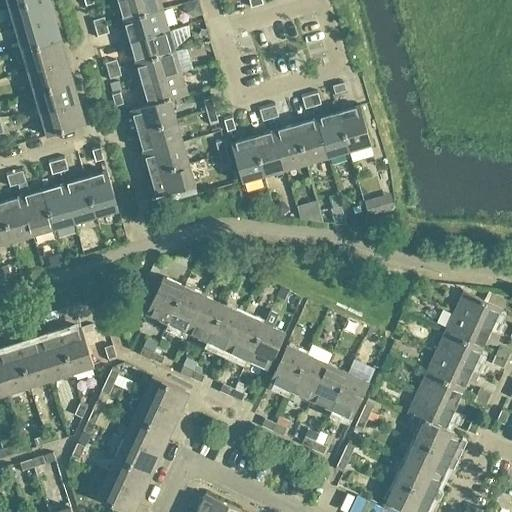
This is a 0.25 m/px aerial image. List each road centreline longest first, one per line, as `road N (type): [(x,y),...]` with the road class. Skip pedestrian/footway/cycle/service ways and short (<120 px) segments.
road 1 (residential): [(219,32),(320,2),(339,68),(239,98)]
road 2 (residential): [(160,511),(185,466),(297,511)]
